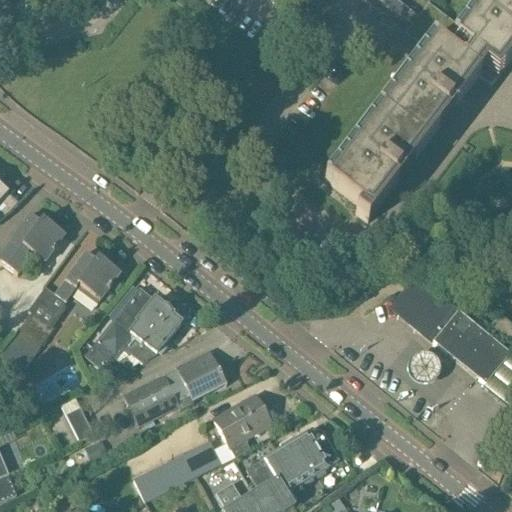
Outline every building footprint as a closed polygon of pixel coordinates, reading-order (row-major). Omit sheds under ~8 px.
[(372,0),(410,29),(404,37),(424,52),(414,65),(324,183),(360,210),(355,217),(368,226),(485,72),(497,81),(511,61),(511,0),(483,0),(460,31),(428,7),(417,19),(392,0),(372,0)] [(0,224),(3,223),(12,212),(16,208),(6,199),(8,196),(0,188),(0,224)] [(32,258),(44,267),(65,238),(42,222),(40,225),(30,218),(0,260),(0,266),(17,279),(32,258)] [(95,265),(86,258),(55,299),(47,293),(30,315),(31,316),(1,357),(7,382),(20,379),(53,333),(49,330),(66,307),(65,306),(79,288),(100,304),(120,277),(98,260),(95,265)] [(511,358),(458,315),(459,315),(415,280),(389,313),(432,348),(433,347),(485,389),(511,358)] [(139,292),(85,361),(102,375),(101,375),(106,379),(117,372),(121,378),(156,359),(180,328),(171,321),(173,319),(160,308),(139,292)] [(511,330),(497,318),(489,327),(508,342),(511,336),(511,330)] [(226,389),(211,358),(124,401),(124,400),(122,401),(138,432),(139,431),(139,430),(179,411),(180,414),(194,407),(193,406),(226,389)] [(255,399),(213,424),(227,448),(235,462),(250,453),(245,445),(272,429),(255,399)] [(75,403),(64,409),(69,418),(80,412),(75,403)] [(286,496),(327,472),(338,465),(325,443),(324,443),(319,436),(312,434),(245,474),(258,495),(243,504),(233,488),(217,497),(225,511),(292,511),(294,511),(286,496)] [(100,443),(87,450),(94,465),(108,458),(100,443)] [(133,484),(144,508),(221,469),(210,446),(133,484)] [(0,483),(9,480),(0,459),(0,483)] [(9,480),(0,483),(0,506),(16,500),(9,480)]
